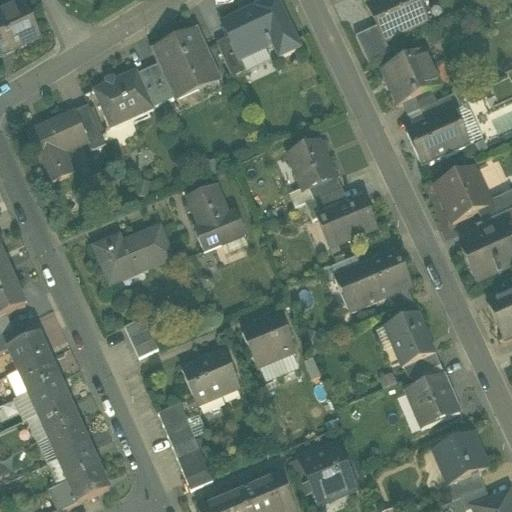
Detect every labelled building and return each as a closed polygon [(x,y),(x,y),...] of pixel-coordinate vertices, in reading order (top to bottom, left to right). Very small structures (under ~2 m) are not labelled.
[(0,0),(0,11),(15,5),(12,0),(0,0)] [(228,42),(237,63),(239,62),(274,46),(280,60),(301,50),(278,0),(277,0),(255,10),(256,13),(240,20),(239,17),(221,26),(228,42)] [(377,30),(385,46),(427,27),(414,0),(384,0),(367,8),(377,30)] [(0,58),(1,58),(0,56),(39,39),(23,1),(15,5),(0,11),(0,58)] [(255,10),(239,17),(240,20),(256,13),(255,10)] [(355,40),(368,67),(390,57),(385,46),(377,30),(355,40)] [(159,68),(173,98),(216,79),(196,34),(153,53),(159,68)] [(216,47),(231,81),(245,74),(239,62),(237,63),(228,42),(216,47)] [(274,46),(239,62),(245,74),(245,76),(280,60),(274,46)] [(382,74),(399,110),(404,107),(432,94),(436,93),(427,73),(432,71),(424,54),(382,74)] [(159,68),(148,73),(163,106),(174,101),(173,98),(159,68)] [(441,90),(432,71),(427,73),(436,93),(441,90)] [(152,112),(163,106),(148,73),(137,78),(152,112)] [(94,93),(111,130),(152,112),(137,78),(135,74),(94,93)] [(404,107),(410,118),(418,114),(438,105),(432,94),(404,107)] [(438,105),(418,114),(424,126),(453,113),(454,115),(461,111),(455,97),(438,105)] [(73,115),(86,145),(101,139),(88,108),(73,115)] [(454,115),(453,113),(424,126),(413,132),(406,135),(422,170),(473,146),(482,141),(470,115),(461,111),(454,115)] [(413,132),(424,126),(418,114),(410,118),(407,119),(413,132)] [(26,136),(48,187),(69,178),(59,157),(86,145),(73,115),(26,136)] [(287,160),(303,197),(337,183),(321,146),(287,160)] [(223,173),(217,159),(203,166),(209,180),(223,173)] [(438,189),(454,226),(479,215),(492,209),(490,205),(475,172),(438,189)] [(151,186),(137,182),(133,198),(146,201),(151,186)] [(296,212),(307,207),(334,196),(341,193),(337,183),(303,197),(292,202),(296,212)] [(195,232),(205,256),(221,249),(243,239),(248,237),(238,214),(229,217),(218,189),(187,202),(199,231),(195,232)] [(341,212),(351,208),(345,191),(341,193),(334,196),(341,212)] [(484,225),(488,223),(511,211),(511,194),(490,205),(492,209),(479,215),(484,225)] [(341,212),(334,196),(307,207),(314,223),(341,212)] [(329,249),(330,251),(377,231),(365,202),(351,208),(341,212),(314,223),(315,225),(323,222),(324,226),(322,227),(325,232),(327,231),(334,247),(329,249)] [(511,227),(511,211),(488,223),(493,233),(505,228),(506,230),(511,227)] [(477,228),(482,239),(493,233),(488,223),(484,225),(477,228)] [(461,248),(478,285),(501,274),(500,272),(511,266),(511,259),(507,249),(511,246),(511,242),(506,230),(505,228),(493,233),(482,239),(461,248)] [(95,251),(109,283),(141,269),(144,274),(171,262),(159,233),(132,244),(133,246),(123,250),(119,241),(95,251)] [(243,239),(221,249),(226,260),(248,250),(243,239)] [(342,282),(355,314),(413,289),(399,256),(362,272),(341,280),(342,282)] [(332,270),(337,284),(342,282),(341,280),(362,272),(357,260),(332,270)] [(0,293),(15,287),(5,265),(0,267),(0,293)] [(141,269),(109,283),(112,288),(144,274),(141,269)] [(25,309),(15,287),(0,293),(0,320),(6,318),(25,309)] [(511,298),(488,310),(504,344),(511,340),(511,298)] [(0,338),(13,333),(6,318),(0,320),(0,338)] [(396,351),(404,371),(434,358),(434,357),(417,318),(387,330),(396,351)] [(241,336),(257,373),(259,372),(292,358),(296,357),(280,319),(241,336)] [(124,330),(129,340),(149,331),(145,322),(145,321),(124,330)] [(396,351),(387,330),(375,336),(384,356),(396,351)] [(150,333),(149,331),(129,340),(133,351),(154,341),(150,333)] [(19,347),(13,333),(0,338),(0,358),(8,355),(7,353),(19,347)] [(8,355),(17,375),(49,361),(38,338),(19,347),(7,353),(8,355)] [(159,353),(154,341),(133,351),(139,363),(159,353)] [(183,371),(199,409),(239,391),(223,354),(183,371)] [(404,371),(408,381),(422,376),(442,367),(437,356),(434,357),(434,358),(404,371)] [(292,358),(259,372),(265,386),(298,372),(292,358)] [(17,375),(27,397),(59,383),(49,361),(17,375)] [(442,367),(422,376),(426,385),(444,377),(445,377),(442,367)] [(7,380),(17,402),(27,397),(17,375),(7,380)] [(445,379),(444,377),(426,385),(422,376),(408,381),(413,392),(445,379)] [(412,393),(428,431),(461,418),(445,379),(413,392),(412,393)] [(27,397),(37,419),(69,405),(59,383),(27,397)] [(428,431),(412,393),(406,395),(422,434),(428,431)] [(24,425),(37,419),(27,397),(17,402),(13,404),(22,426),(24,425)] [(69,405),(37,419),(47,441),(79,427),(69,405)] [(158,416),(162,427),(184,418),(180,407),(158,416)] [(189,429),(184,418),(162,427),(167,438),(189,429)] [(36,446),(47,441),(37,419),(24,425),(34,447),(36,446)] [(47,441),(57,463),(89,449),(79,427),(47,441)] [(194,440),(189,429),(167,438),(172,449),(194,440)] [(436,452),(452,489),(473,480),(485,475),(470,438),(436,452)] [(198,451),(194,440),(172,449),(176,460),(198,451)] [(36,446),(46,468),(57,463),(47,441),(36,446)] [(89,449),(57,463),(67,485),(98,471),(89,449)] [(300,465),(316,505),(338,496),(340,501),(355,495),(337,450),(300,465)] [(203,462),(198,451),(176,460),(176,461),(181,472),(203,462)] [(208,473),(203,462),(181,472),(185,483),(208,473)] [(58,489),(67,485),(57,463),(46,468),(45,469),(54,491),(58,489)] [(98,471),(67,485),(77,506),(77,508),(109,494),(98,471)] [(185,483),(190,494),(212,484),(208,473),(185,483)] [(292,511),(278,479),(238,495),(245,511),(292,511)] [(451,506),(461,502),(479,494),(473,480),(452,489),(445,492),(451,506)] [(68,510),(77,506),(67,485),(58,489),(68,510)] [(62,511),(63,511),(68,510),(58,489),(54,491),(49,493),(57,511),(59,511),(62,511)] [(485,492),(479,494),(461,502),(464,511),(473,511),(490,505),(485,492)] [(245,511),(238,495),(197,511),(245,511)] [(473,511),(511,511),(511,499),(510,496),(490,505),(473,511)]
